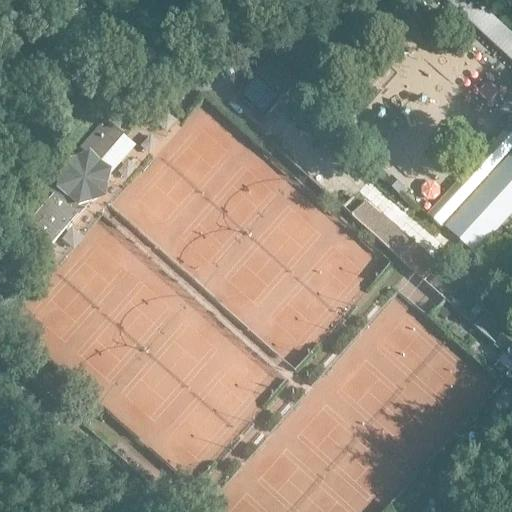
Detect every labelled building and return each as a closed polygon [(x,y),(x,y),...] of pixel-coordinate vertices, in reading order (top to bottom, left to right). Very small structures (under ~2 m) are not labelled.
[(511,35),(473,0),(443,0),(511,62),(511,35)] [(272,59),(238,96),(264,120),(298,82),(272,59)] [(504,133),(428,217),(441,229),(511,151),(511,120),(502,131),(504,133)] [(61,162),(59,176),(55,190),(57,191),(12,242),(35,263),(82,211),(83,212),(89,204),(104,200),(106,186),(110,172),(98,163),(122,137),(104,121),(71,159),(61,162)] [(511,154),(451,225),(486,255),(511,224),(511,154)] [(367,200),(353,215),(423,280),(437,265),(367,200)] [(473,302),(461,316),(474,328),(495,347),(496,347),(509,332),(487,313),(486,313),(473,302)] [(511,334),(509,332),(496,347),(495,347),(494,348),(505,357),(495,368),(511,383),(511,334)]
